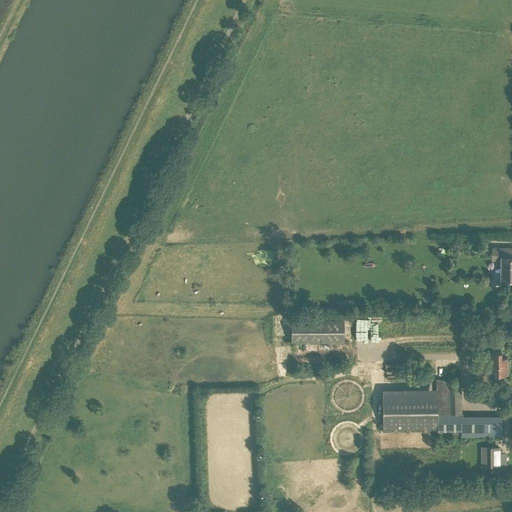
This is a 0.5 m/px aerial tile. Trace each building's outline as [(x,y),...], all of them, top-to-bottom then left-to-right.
[(511,247),(492,247),(492,259),(501,260),(501,278),(511,278),(511,247)] [(353,300),(343,300),(343,309),(353,308),(353,300)] [(395,317),(395,348),(408,348),(408,345),(403,345),(403,324),(407,324),(406,317),(395,317)] [(291,319),(291,341),(343,341),(343,318),(291,319)] [(357,318),(356,331),(367,331),(367,318),(357,318)] [(501,352),(484,352),(484,367),(484,368),(495,368),(495,374),(507,374),(507,373),(507,358),(501,358),(501,352)] [(436,389),(437,429),(438,429),(438,437),(504,436),(504,417),(463,417),(463,413),(462,413),(462,379),(436,379),(436,389)] [(436,389),(382,390),(383,429),(437,429),(436,389)] [(495,462),(489,461),(488,477),(504,478),(505,470),(509,470),(509,458),(495,458),(495,462)]
